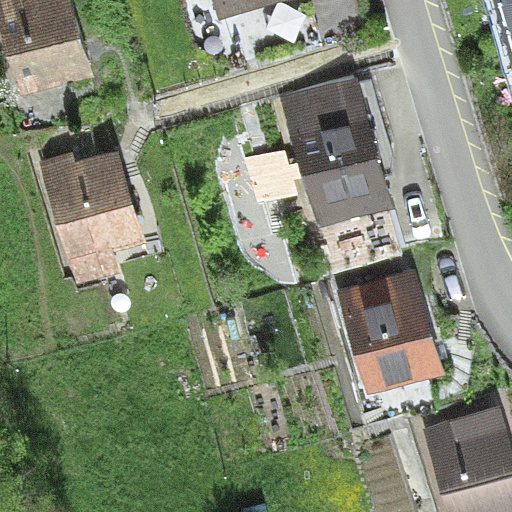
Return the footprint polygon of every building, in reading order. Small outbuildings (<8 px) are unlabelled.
[(82,67),(63,0),(0,0),(0,4),(22,84),(82,67)] [(383,198),(350,81),(289,98),(322,215),(383,198)] [(135,233),(112,152),(47,171),(71,252),(135,233)] [(434,363),(409,276),(347,293),(371,380),(434,363)] [(511,511),(511,473),(493,411),(430,430),(455,511),(511,511)]
